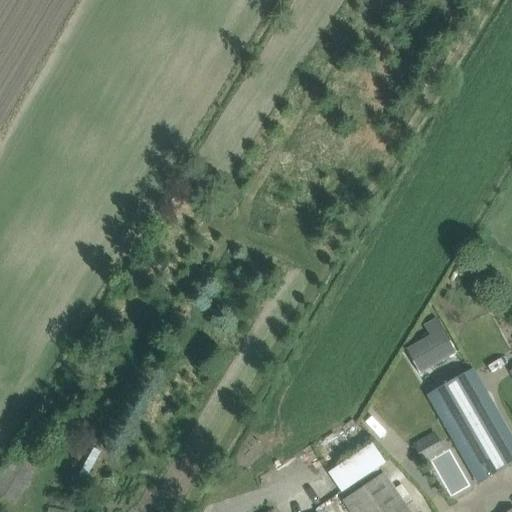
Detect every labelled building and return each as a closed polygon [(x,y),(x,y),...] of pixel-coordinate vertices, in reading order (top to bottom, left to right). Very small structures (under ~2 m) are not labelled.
[(443,332),(408,352),(420,374),(455,354),(443,332)] [(442,418),(485,393),(472,370),(429,395),(442,418)] [(511,462),(511,439),(485,393),(442,418),(479,482),(511,462)] [(25,441),(38,449),(50,430),(38,422),(25,441)] [(452,494),(471,483),(442,438),(424,449),(452,494)] [(346,492),(387,458),(375,444),(334,478),(346,492)] [(94,447),(80,472),(86,476),(101,451),(94,447)] [(43,461),(25,450),(20,448),(8,470),(6,468),(0,478),(0,497),(15,505),(28,482),(31,484),(43,461)] [(343,500),(350,511),(409,511),(383,473),(343,500)]
